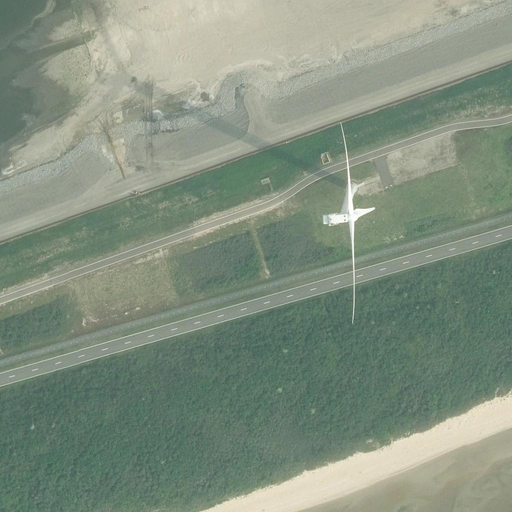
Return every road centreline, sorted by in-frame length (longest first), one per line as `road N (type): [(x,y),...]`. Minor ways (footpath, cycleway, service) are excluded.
road 1 (track): [(511,13),(0,196)]
road 2 (unclassified): [(511,231),(0,383)]
